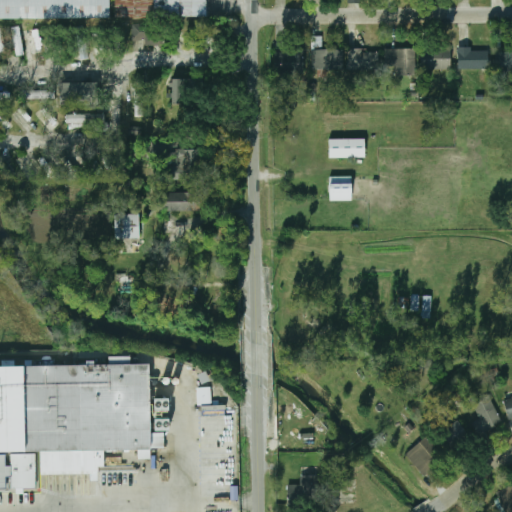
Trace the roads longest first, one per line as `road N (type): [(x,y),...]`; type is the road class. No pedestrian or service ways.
road 1 (tertiary): [(258,329),(254,0)]
road 2 (residential): [(511,16),(255,18)]
road 3 (tertiary): [(262,511),(259,387)]
